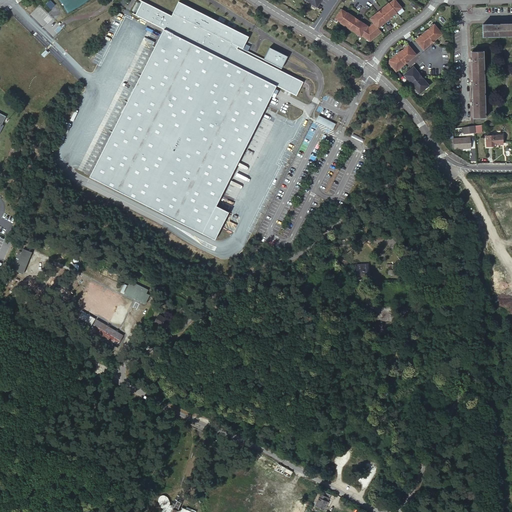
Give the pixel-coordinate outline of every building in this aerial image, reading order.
[(55,5),(50,0),(46,4),(51,9),(55,5)] [(105,149),(91,177),(204,232),(218,204),(276,84),(296,94),(303,80),(280,69),(288,55),(269,46),(263,58),(242,47),(248,36),(178,1),(171,15),(140,0),(134,14),(164,29),(105,149)] [(306,0),(318,7),(321,9),(322,7),(319,5),(322,0),(306,0)] [(393,0),(390,3),(397,12),(402,7),(396,0),(393,0)] [(389,2),(382,9),(386,14),(390,18),(397,12),(390,3),(389,2)] [(342,9),(336,18),(342,22),(348,13),(342,9)] [(341,22),(349,28),(351,26),(352,27),(355,24),(353,23),(356,18),(348,12),(348,13),(342,22),(341,22)] [(378,12),(371,18),(375,23),(378,28),(390,18),(386,14),(382,16),(378,12)] [(353,30),(362,36),(362,35),(368,27),(368,26),(360,20),(357,25),(355,24),(352,27),(354,29),(353,30)] [(368,27),(362,35),(371,41),(376,36),(376,35),(381,31),(378,28),(375,23),(369,28),(368,27)] [(434,23),(423,33),(427,38),(430,34),(435,39),(442,32),(434,23)] [(483,36),(511,35),(511,23),(497,24),(497,23),(494,23),(494,24),(482,24),(483,36)] [(416,39),(424,49),(431,42),(427,38),(423,33),(416,39)] [(398,54),(402,59),(405,56),(409,60),(417,54),(409,45),(398,54)] [(483,51),(471,51),(471,58),(470,58),(470,61),(471,61),(472,82),(471,82),(471,85),(472,85),(472,87),(472,98),(472,102),(472,105),(473,105),(473,117),(485,117),(483,51)] [(392,59),(392,65),(397,71),(406,64),(402,59),(398,54),(392,59)] [(405,74),(412,81),(416,77),(421,73),(415,66),(405,74)] [(416,77),(412,81),(422,92),(431,83),(424,76),(420,80),(416,77)] [(319,115),(316,121),(333,130),(336,124),(319,115)] [(453,138),(454,148),(471,148),(471,137),(453,138)] [(503,151),(503,141),(486,142),(487,153),(496,152),(496,151),(503,151)] [(37,238),(33,247),(54,257),(56,252),(59,253),(57,259),(78,269),(82,261),(78,259),(79,256),(66,250),(65,253),(54,247),(55,244),(42,237),(41,240),(37,238)] [(15,270),(23,273),(31,251),(24,248),(22,251),(19,250),(14,263),(17,265),(15,270)] [(338,256),(343,266),(348,265),(342,254),(338,256)] [(356,274),(367,274),(366,266),(368,266),(367,264),(366,264),(366,261),(356,262),(356,274)] [(77,275),(121,293),(124,285),(81,267),(77,275)] [(130,280),(127,287),(148,297),(151,290),(130,280)] [(158,314),(154,322),(161,326),(160,328),(165,330),(168,325),(164,323),(166,319),(158,314)] [(96,319),(90,316),(85,323),(91,327),(96,319)] [(124,335),(97,319),(91,329),(118,345),(124,335)] [(434,326),(433,322),(429,322),(426,322),(418,322),(416,327),(419,328),(421,325),(426,325),(427,336),(434,336),(434,332),(437,332),(436,325),(434,326)] [(133,343),(131,348),(138,352),(140,347),(133,343)] [(452,351),(440,352),(440,358),(442,358),(442,363),(452,363),(452,351)] [(251,453),(248,460),(257,464),(264,468),(271,472),(271,470),(286,478),(288,472),(251,453)] [(194,511),(195,511),(184,506),(183,508),(181,507),(180,511),(177,510),(179,506),(181,502),(176,500),(173,506),(172,508),(168,506),(169,505),(169,504),(169,503),(169,502),(169,501),(168,500),(168,499),(167,498),(166,497),(165,497),(165,496),(164,496),(163,496),(162,496),(161,496),(160,496),(160,497),(159,497),(159,498),(158,498),(158,499),(158,500),(158,501),(158,502),(158,503),(158,504),(158,505),(159,505),(159,506),(160,507),(161,508),(162,508),(162,509),(160,511),(194,511)] [(320,500),(317,507),(326,511),(329,504),(331,498),(327,496),(325,498),(322,496),(320,500)] [(303,511),(307,504),(296,500),(291,511),(303,511)]
